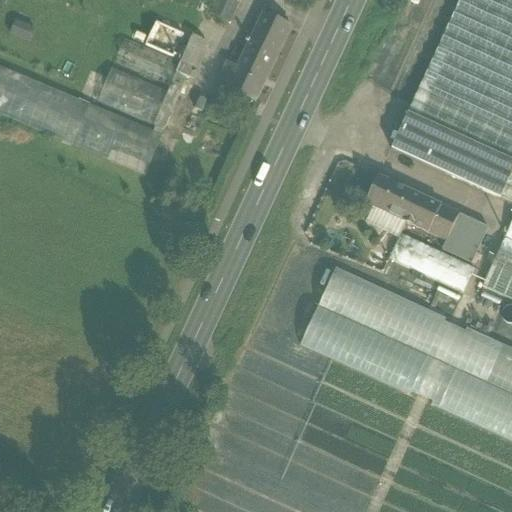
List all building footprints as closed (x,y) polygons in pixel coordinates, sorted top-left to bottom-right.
[(25,0),(105,32),(117,0),(25,0)] [(240,3),(233,0),(217,0),(214,6),(234,15),(240,3)] [(511,0),(460,0),(440,45),(511,77),(511,0)] [(234,15),(214,6),(209,17),(229,26),(234,15)] [(22,28),(95,57),(103,36),(30,7),(22,28)] [(290,28),(263,15),(250,42),(277,55),(290,28)] [(0,62),(97,104),(109,74),(91,66),(93,61),(0,21),(0,62)] [(198,32),(179,24),(167,51),(182,58),(191,39),(194,40),(198,32)] [(178,64),(122,39),(113,63),(167,88),(178,64)] [(182,58),(179,65),(190,70),(188,74),(195,77),(209,47),(194,40),(191,39),(182,58)] [(228,87),(226,91),(253,104),(277,55),(250,42),(235,73),(228,87)] [(511,77),(440,45),(406,117),(511,165),(511,177),(501,202),(511,207),(511,77)] [(165,93),(150,127),(162,132),(188,74),(190,70),(179,65),(178,64),(167,88),(165,93)] [(160,135),(0,67),(0,115),(142,176),(160,135)] [(165,93),(111,69),(109,74),(97,104),(150,127),(165,93)] [(226,69),(219,83),(228,87),(235,73),(226,69)] [(511,177),(511,165),(406,117),(390,151),(501,202),(511,177)] [(407,193),(378,179),(365,206),(394,220),(407,193)] [(437,207),(407,193),(394,220),(424,234),(437,207)] [(458,216),(437,207),(424,234),(445,243),(445,244),(458,216)] [(487,230),(458,216),(445,244),(445,243),(441,252),(470,265),(487,230)] [(511,221),(503,240),(511,243),(511,221)] [(473,270),(400,236),(389,261),(462,295),(473,270)] [(511,243),(503,240),(481,289),(511,303),(511,243)] [(373,248),(367,261),(380,267),(386,254),(373,248)] [(511,351),(466,330),(465,333),(443,324),(445,320),(335,270),(300,347),(409,397),(411,393),(432,403),(431,406),(511,443),(511,351)] [(511,308),(510,308),(506,308),(503,310),(501,313),(501,317),(501,320),(504,323),(507,325),(510,326),(511,325),(511,308)]
